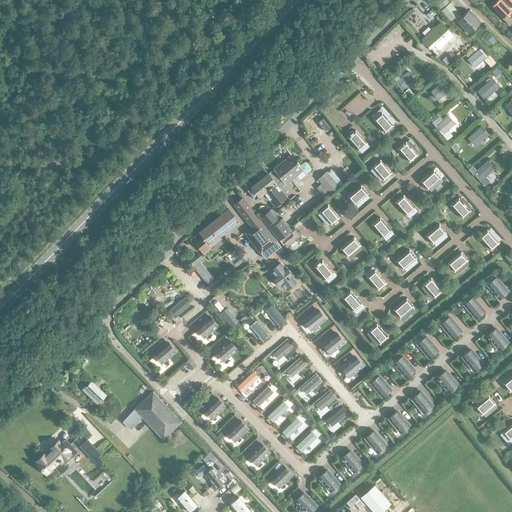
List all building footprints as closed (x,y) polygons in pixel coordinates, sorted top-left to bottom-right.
[(453,17),(456,21),(461,16),(458,13),(446,0),(434,0),(433,1),(450,20),(453,17)] [(507,15),(511,11),(501,0),(496,0),(491,5),(509,25),(511,21),(511,16),(511,15),(509,17),(507,15)] [(511,0),(503,0),(511,8),(511,0)] [(468,10),(461,16),(456,21),(468,33),(479,23),(468,10)] [(441,22),(422,39),(433,52),(452,34),(441,22)] [(496,40),(487,31),(483,35),(492,45),(496,40)] [(468,59),(474,66),(485,57),(478,49),(468,59)] [(491,72),(496,78),(502,72),(497,67),(491,72)] [(390,76),(395,82),(398,85),(400,84),(404,88),(415,78),(408,71),(404,74),(399,69),(390,76)] [(485,84),(477,91),(484,99),(498,86),(491,78),(488,81),(486,79),(483,82),(485,84)] [(448,90),(441,82),(431,91),(437,99),(448,90)] [(381,112),(373,119),(385,132),(393,125),(381,112)] [(443,133),(454,124),(448,116),(442,120),(438,116),(432,122),(438,129),(439,128),(443,133)] [(487,134),(481,126),(470,136),(468,138),(471,141),(473,139),(477,143),(487,134)] [(355,129),(347,137),(359,150),(367,143),(355,129)] [(397,148),(409,162),(417,154),(405,141),(397,148)] [(285,183),(296,174),(299,179),(306,173),(307,175),(307,174),(306,173),(311,170),(311,167),(306,162),(304,161),(300,165),(297,161),(296,161),(291,154),(290,155),(273,168),(273,169),(268,173),(279,187),(284,183),(285,184),(285,183)] [(371,166),(383,180),(391,173),(380,159),(371,166)] [(476,170),(474,172),(477,175),(479,173),(483,178),(494,168),(487,161),(476,170)] [(427,189),(441,177),(433,169),(420,181),(427,189)] [(321,183),(316,188),(322,193),(327,189),(330,193),(339,186),(326,172),(318,179),(321,183)] [(291,201),(279,187),(268,173),(247,190),(255,199),(263,192),(273,204),(271,205),(277,212),(291,201)] [(361,185),(347,197),(354,205),(368,193),(361,185)] [(415,208),(403,194),(395,202),(406,215),(415,208)] [(242,197),(234,204),(251,226),(260,220),(242,197)] [(450,205),(462,218),(470,210),(458,197),(450,205)] [(319,211),(320,212),(331,225),(339,217),(327,204),(319,211)] [(203,237),(195,243),(201,250),(208,244),(212,250),(223,242),(218,236),(238,221),(228,208),(198,232),(203,237)] [(261,216),(270,228),(278,221),(278,220),(269,210),(261,216)] [(383,238),(383,237),(391,231),(380,217),(371,224),(383,238)] [(280,219),(278,220),(278,221),(270,228),(286,248),(301,236),(295,228),(291,231),(280,219)] [(251,226),(244,232),(260,252),(266,259),(281,247),(276,240),(260,220),(251,226)] [(439,224),(425,235),(432,244),(446,232),(439,224)] [(479,236),(491,250),(499,242),(487,229),(479,236)] [(353,236),(340,248),(347,257),(361,245),(353,236)] [(409,249),(395,261),(402,269),(416,257),(409,249)] [(447,263),(454,271),(468,260),(461,251),(447,263)] [(199,253),(189,262),(192,267),(199,262),(203,258),(200,254),(199,253)] [(313,266),(325,280),(333,273),(322,259),(313,266)] [(209,274),(199,262),(192,267),(203,279),(209,274)] [(292,276),(286,269),(284,270),(279,264),(271,271),(276,277),(273,279),(279,286),(282,284),(287,290),(295,283),(290,277),(292,276)] [(366,276),(378,290),(386,283),(374,269),(366,276)] [(209,274),(203,279),(207,284),(214,279),(209,274)] [(422,284),(434,298),(442,291),(431,277),(422,284)] [(499,298),(508,292),(495,277),(487,284),(499,298)] [(226,284),(218,291),(221,295),(229,289),(226,284)] [(341,297),(353,311),(362,304),(350,290),(341,297)] [(476,318),(484,311),(472,297),(464,303),(476,318)] [(184,298),(169,311),(174,317),(189,304),(184,298)] [(392,309),(400,318),(413,306),(406,298),(392,309)] [(272,304),(266,309),(279,326),(285,321),(272,304)] [(299,319),(306,327),(320,315),(314,307),(299,319)] [(226,308),(219,314),(230,328),(237,321),(226,308)] [(210,316),(196,328),(203,337),(217,324),(210,316)] [(440,323),(453,338),(461,331),(449,316),(440,323)] [(256,321),(250,326),(262,340),(268,335),(256,321)] [(379,344),(388,337),(376,323),(368,330),(379,344)] [(507,342),(495,328),(487,335),(499,349),(507,342)] [(320,345),(327,353),(341,341),(334,333),(320,345)] [(425,336),(417,343),(429,357),(437,350),(425,336)] [(236,348),(230,340),(215,352),(222,360),(236,348)] [(288,341),(273,353),(278,359),(293,346),(288,341)] [(175,350),(168,342),(154,354),(160,362),(175,350)] [(470,349),(462,356),(474,370),(482,363),(470,349)] [(406,377),(414,370),(402,356),(394,362),(406,377)] [(308,364),(303,358),(287,372),(292,377),(308,364)] [(341,372),(348,380),(362,368),(355,360),(341,372)] [(457,385),(445,370),(437,377),(449,391),(457,385)] [(254,371),(237,387),(242,392),(259,377),(254,371)] [(509,392),(510,391),(511,389),(511,374),(502,383),(509,392)] [(317,375),(301,388),(306,394),(321,381),(317,375)] [(370,382),(382,396),(391,390),(378,375),(370,382)] [(98,402),(105,395),(90,381),(83,388),(98,402)] [(268,386),(253,400),(258,406),(274,392),(268,386)] [(330,391),(315,404),(319,410),(335,397),(330,391)] [(432,406),(420,391),(412,398),(424,412),(432,406)] [(130,429),(142,416),(163,438),(181,421),(152,392),(134,409),(123,421),(130,429)] [(481,415),(483,414),(495,403),(488,395),(474,406),(481,415)] [(204,410),(211,418),(224,405),(217,397),(204,410)] [(283,402),(268,417),(273,422),(289,407),(283,402)] [(326,421),(331,427),(348,413),(343,407),(326,421)] [(409,425),(397,411),(388,418),(401,432),(409,425)] [(297,419),(283,432),(288,438),(302,424),(297,419)] [(226,433),(234,440),(247,427),(240,420),(226,433)] [(511,423),(502,432),(509,440),(511,437),(511,423)] [(377,452),(385,445),(373,430),(365,437),(377,452)] [(312,432),(297,447),(302,453),(317,438),(312,432)] [(37,463),(46,473),(59,461),(60,462),(62,460),(64,463),(77,451),(65,439),(62,442),(61,441),(59,442),(58,441),(50,448),(52,449),(46,455),(44,454),(36,461),(38,462),(37,463)] [(80,446),(85,452),(92,445),(87,439),(80,446)] [(248,457),(255,464),(269,451),(261,443),(248,457)] [(354,471),(362,465),(350,450),(342,457),(354,471)] [(220,468),(224,465),(210,451),(205,455),(213,464),(215,463),(220,468)] [(271,479),(278,487),(292,473),(284,466),(271,479)] [(224,481),(213,467),(208,471),(207,470),(203,474),(207,478),(207,477),(216,488),(224,481)] [(318,476),(330,491),(338,484),(326,470),(318,476)] [(379,511),(390,503),(374,485),(360,497),(373,511),(379,511)] [(178,502),(179,501),(188,511),(196,505),(184,491),(180,495),(179,494),(175,498),(178,502)] [(306,511),(309,511),(316,506),(303,492),(295,500),(306,511)] [(249,511),(250,511),(238,497),(230,504),(236,511),(249,511)]
